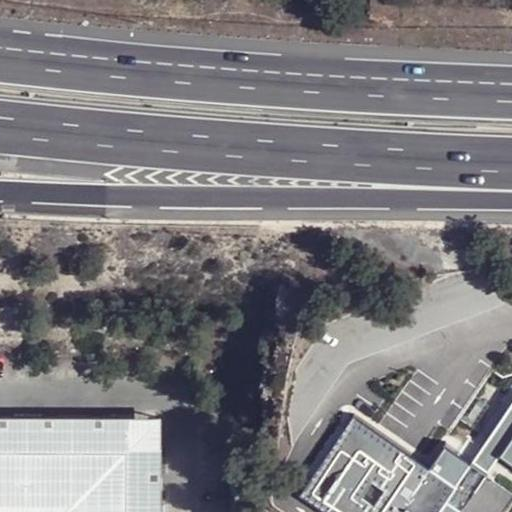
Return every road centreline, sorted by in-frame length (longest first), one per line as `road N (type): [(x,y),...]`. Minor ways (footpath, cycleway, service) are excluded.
road 1 (motorway): [(0,125),(511,169)]
road 2 (motorway): [(511,90),(319,83),(0,53)]
road 3 (motorway): [(0,191),(511,197)]
road 4 (unclassified): [(178,511),(174,399),(162,392),(0,391)]
